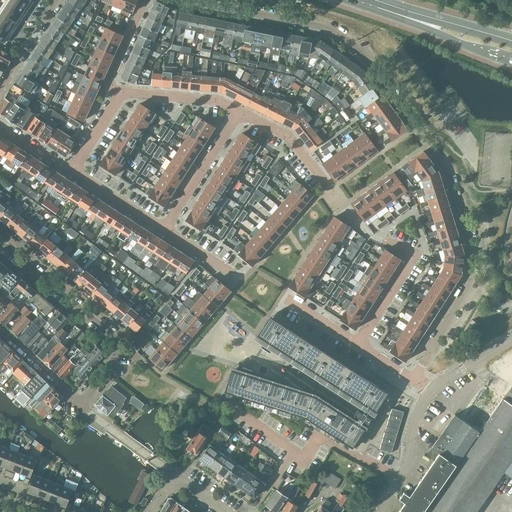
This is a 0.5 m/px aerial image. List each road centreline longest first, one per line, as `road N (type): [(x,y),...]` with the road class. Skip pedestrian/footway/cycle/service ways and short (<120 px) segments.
road 1 (residential): [(414,379),(472,271),(447,169),(340,35),(191,0)]
road 2 (residential): [(399,480),(319,436),(303,459),(234,409)]
road 3 (secondary): [(511,51),(362,0)]
road 4 (residential): [(115,339),(0,243)]
road 5 (residential): [(165,229),(238,112)]
road 6 (residential): [(357,344),(414,253),(387,240)]
road 7 (residential): [(238,112),(211,100),(118,95)]
road 8 (residential): [(329,190),(291,141),(238,112)]
road 9 (residential): [(79,403),(176,477)]
